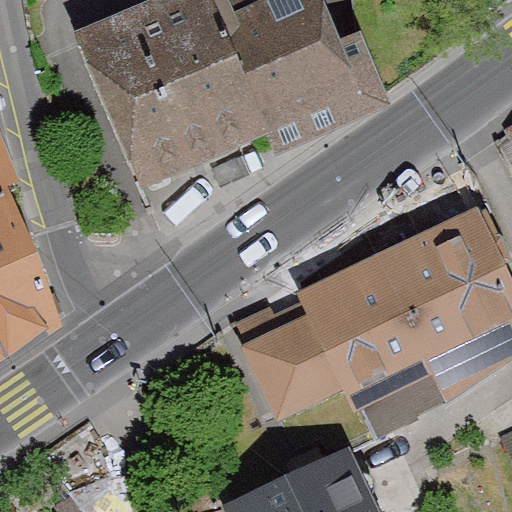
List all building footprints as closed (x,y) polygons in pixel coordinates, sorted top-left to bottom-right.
[(135,0),(73,24),(142,199),(259,145),(215,18),(208,0),(135,0)] [(261,0),(215,18),(259,145),(385,100),(360,32),(329,42),(314,0),(261,0)] [(511,140),(501,149),(511,163),(511,140)] [(0,358),(62,327),(50,281),(0,176),(0,358)] [(303,308),(233,338),(275,430),(352,394),(438,358),(458,391),(511,359),(511,272),(481,200),(292,282),(303,308)] [(374,511),(347,447),(220,501),(224,511),(374,511)]
